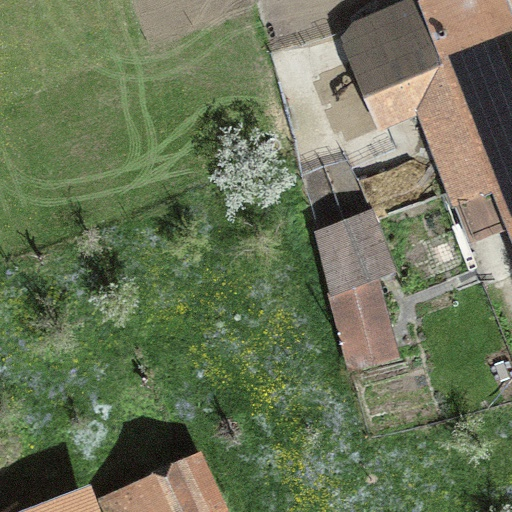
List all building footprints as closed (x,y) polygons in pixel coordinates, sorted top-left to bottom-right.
[(511,0),(438,0),(426,5),(450,67),(474,58),(482,80),(511,159),(511,0)] [(450,67),(426,5),(368,26),(399,111),(482,80),(474,58),(450,67)] [(395,266),(375,212),(323,232),(338,290),(395,266)] [(398,354),(380,287),(341,298),(358,365),(398,354)] [(213,511),(199,478),(117,511),(213,511)]
